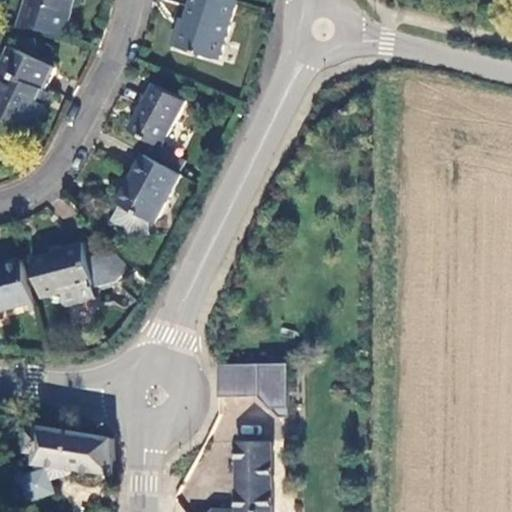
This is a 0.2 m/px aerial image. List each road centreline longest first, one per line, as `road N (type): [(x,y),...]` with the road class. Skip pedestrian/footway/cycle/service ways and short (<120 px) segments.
road 1 (unclassified): [(324,28),(183,302),(158,397)]
road 2 (residential): [(130,0),(126,35),(68,147),(42,180),(0,201)]
road 3 (residential): [(511,75),(324,28)]
road 4 (unclassified): [(158,397),(0,383)]
